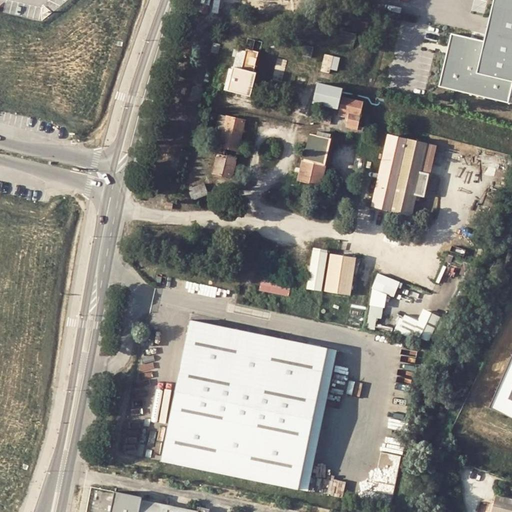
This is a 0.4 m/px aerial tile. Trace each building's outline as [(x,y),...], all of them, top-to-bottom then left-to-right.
[(511,0),(493,0),(484,42),(452,34),(440,86),(507,101),(511,82),(511,81),(511,0)] [(220,46),(213,43),(209,53),(216,56),(220,46)] [(235,48),(231,65),(225,89),(233,91),(248,95),(254,71),(251,70),(256,51),(244,48),(243,50),(235,48)] [(332,55),(325,53),(320,69),(327,71),(332,55)] [(227,64),(221,88),(225,89),(231,65),(227,64)] [(339,88),(318,82),(312,103),(333,109),(338,91),(339,88)] [(202,90),(193,87),(189,100),(198,103),(202,90)] [(363,102),(342,97),(338,111),(348,113),(345,125),(357,128),(358,124),(363,102)] [(327,116),(322,114),(319,120),(319,124),(324,125),(327,116)] [(227,120),(216,118),(212,133),(224,136),(214,172),(230,176),(235,159),(224,156),(226,148),(237,151),(245,121),(228,117),(227,120)] [(314,141),(315,135),(309,134),(297,180),(325,187),(327,180),(326,180),(321,179),(325,164),(331,138),(326,137),(325,143),(314,141)] [(421,167),(425,145),(426,142),(393,135),(386,169),(376,205),(391,208),(412,212),(416,191),(427,193),(431,169),(421,167)] [(435,147),(425,145),(421,167),(431,169),(435,147)] [(351,183),(352,181),(351,179),(350,178),(348,176),(346,176),(344,177),(343,178),(342,179),(342,181),(342,183),(343,185),(345,186),(347,186),(349,186),(350,185),(351,183)] [(204,184),(190,189),(193,198),(208,193),(204,184)] [(310,288),(324,290),(329,254),(323,253),(316,252),(313,272),(310,288)] [(352,258),(337,256),(332,255),(327,291),(350,295),(356,259),(352,258)] [(377,273),(371,288),(367,323),(369,323),(368,328),(374,329),(376,318),(381,319),(383,307),(385,308),(387,295),(393,297),(400,282),(377,273)] [(271,282),(271,280),(263,279),(262,290),(291,295),(293,285),(271,282)] [(435,337),(442,313),(426,309),(423,319),(405,314),(400,330),(415,334),(415,332),(435,337)] [(299,491),(327,349),(190,320),(161,462),(299,491)] [(327,349),(299,491),(306,493),(335,351),(327,349)] [(511,349),(487,406),(511,417),(511,349)] [(381,453),(381,469),(400,469),(400,454),(381,453)] [(209,511),(211,507),(195,504),(194,509),(167,503),(143,498),(144,494),(114,487),(113,490),(109,511),(209,511)] [(511,511),(511,499),(495,496),(493,495),(489,511),(488,511),(511,511)]
